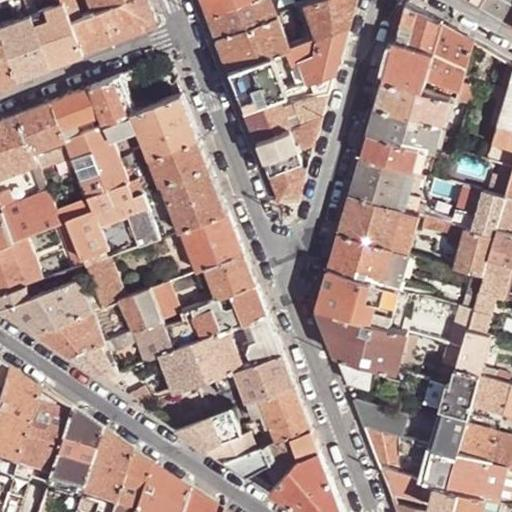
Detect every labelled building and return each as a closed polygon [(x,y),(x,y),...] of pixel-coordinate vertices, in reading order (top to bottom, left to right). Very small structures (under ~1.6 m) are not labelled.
[(38,0),(24,0),(30,12),(37,8),(34,2),(38,0)] [(71,20),(62,0),(60,0),(37,8),(30,12),(50,63),(68,56),(83,51),(71,20)] [(83,14),(77,0),(62,0),(71,20),(83,14)] [(91,0),(95,10),(111,3),(119,0),(91,0)] [(150,3),(149,0),(119,0),(111,3),(123,35),(157,22),(154,13),(150,3)] [(203,0),(204,3),(208,12),(240,0),(203,0)] [(278,12),(273,0),(240,0),(208,12),(213,27),(217,35),(278,12)] [(296,6),(294,0),(284,0),(287,9),(293,7),(296,6)] [(348,25),(355,0),(311,0),(306,2),(317,36),(348,25)] [(511,18),(511,0),(480,0),(480,1),(499,12),(511,18)] [(429,12),(408,1),(397,39),(436,49),(444,21),(429,12)] [(123,35),(111,3),(95,10),(83,14),(71,20),(83,51),(117,37),(123,35)] [(50,63),(30,12),(0,23),(0,33),(17,76),(35,69),(50,63)] [(224,55),(229,67),(272,52),(286,47),(291,45),(279,12),(278,12),(217,35),(224,55)] [(462,81),(475,39),(458,29),(444,21),(436,49),(428,76),(460,88),(462,81)] [(317,36),(316,36),(313,57),(311,80),(315,77),(335,70),(348,25),(317,36)] [(0,33),(0,81),(1,81),(17,76),(0,33)] [(313,57),(316,36),(304,40),(291,45),(286,47),(292,63),(313,57)] [(436,49),(397,39),(385,78),(424,88),(426,82),(428,76),(436,49)] [(286,89),(272,52),(229,67),(235,83),(243,104),(277,92),(286,89)] [(170,53),(160,57),(163,66),(167,65),(169,70),(176,67),(170,53)] [(299,79),(295,68),(292,70),(297,84),(301,83),(299,79)] [(136,102),(124,71),(94,82),(104,108),(105,113),(108,120),(118,116),(136,109),(138,108),(136,102)] [(182,82),(179,76),(173,78),(175,84),(182,82)] [(424,88),(385,78),(370,129),(432,145),(437,147),(452,95),(436,91),(424,88)] [(476,86),(462,81),(460,88),(458,97),(472,101),(476,86)] [(104,108),(94,82),(72,91),(53,98),(67,135),(83,130),(79,119),(104,108)] [(511,83),(500,122),(511,124),(511,83)] [(192,110),(185,91),(178,93),(170,96),(163,99),(152,103),(138,108),(136,109),(141,122),(147,138),(146,139),(152,155),(153,154),(202,135),(192,110)] [(170,96),(168,91),(161,94),(163,99),(170,96)] [(290,126),(277,92),(243,104),(249,120),(256,138),(290,126)] [(149,97),(136,102),(138,108),(152,103),(149,97)] [(67,135),(53,98),(33,106),(20,111),(36,150),(68,138),(67,135)] [(323,113),(328,98),(297,109),(301,121),(323,113)] [(141,122),(136,109),(118,116),(123,129),(141,122)] [(36,150),(20,111),(0,118),(0,174),(33,162),(39,160),(36,150)] [(314,144),(323,113),(301,121),(290,126),(256,138),(264,159),(268,170),(298,159),(302,157),(299,149),(314,144)] [(123,129),(118,116),(108,120),(103,121),(83,130),(67,135),(68,138),(91,195),(95,208),(71,217),(85,255),(95,252),(112,245),(115,251),(163,233),(130,145),(123,129)] [(511,124),(500,122),(490,158),(504,162),(511,164),(511,124)] [(425,171),(432,145),(370,129),(363,154),(408,167),(423,171),(425,171)] [(205,144),(202,135),(153,154),(163,179),(165,178),(211,160),(205,144)] [(152,155),(146,139),(130,145),(163,233),(182,225),(165,178),(163,179),(153,154),(152,155)] [(403,183),(408,167),(363,154),(351,192),(397,206),(403,183)] [(304,176),(298,159),(268,170),(277,192),(279,198),(299,198),(304,176)] [(44,191),(50,189),(39,160),(33,162),(44,191)] [(222,187),(211,160),(165,178),(182,225),(230,208),(222,187)] [(511,179),(511,164),(504,162),(501,174),(494,172),(489,189),(507,195),(511,179)] [(418,188),(423,171),(408,167),(403,183),(411,186),(418,188)] [(467,226),(495,235),(497,229),(507,195),(489,189),(463,182),(452,222),(467,226)] [(403,183),(397,206),(404,209),(405,208),(411,186),(403,183)] [(12,204),(18,201),(12,187),(7,189),(12,204)] [(12,204),(7,189),(0,191),(0,203),(3,210),(7,220),(17,216),(12,204)] [(54,201),(50,189),(44,191),(18,201),(12,204),(17,216),(54,201)] [(393,246),(404,209),(397,206),(351,192),(340,231),(393,246)] [(95,208),(91,195),(57,208),(62,221),(71,217),(95,208)] [(511,195),(507,195),(497,229),(511,233),(511,195)] [(57,208),(54,201),(17,216),(7,220),(14,240),(24,236),(59,222),(62,221),(57,208)] [(429,216),(431,208),(418,204),(415,212),(420,213),(429,216)] [(230,208),(182,225),(199,268),(205,266),(246,250),(237,226),(230,208)] [(415,212),(405,208),(404,209),(393,246),(409,251),(415,227),(420,213),(415,212)] [(7,220),(3,210),(0,211),(0,245),(12,240),(14,240),(7,220)] [(420,213),(415,227),(464,237),(467,226),(452,222),(429,216),(420,213)] [(62,221),(59,222),(76,265),(88,262),(85,255),(71,217),(62,221)] [(464,237),(456,264),(474,269),(484,272),(488,258),(495,235),(467,226),(464,237)] [(511,233),(497,229),(495,235),(488,258),(511,264),(511,233)] [(383,281),(393,246),(340,231),(330,266),(383,281)] [(30,252),(24,236),(14,240),(12,240),(18,256),(30,252)] [(18,256),(12,240),(0,245),(0,294),(28,284),(29,283),(26,276),(18,256)] [(393,246),(383,281),(398,285),(400,280),(409,251),(393,246)] [(250,262),(246,250),(205,266),(216,297),(258,281),(250,262)] [(41,279),(30,252),(18,256),(26,276),(30,274),(33,282),(41,279)] [(97,258),(95,252),(85,255),(88,262),(97,258)] [(126,295),(111,253),(97,258),(88,262),(92,273),(101,296),(104,304),(122,297),(126,295)] [(511,279),(511,264),(488,258),(484,272),(479,291),(490,293),(506,298),(511,279)] [(92,273),(88,262),(76,265),(64,270),(69,280),(81,275),(82,277),(92,273)] [(372,317),(383,281),(330,266),(321,303),(372,317)] [(484,272),(474,269),(466,297),(475,300),(479,291),(484,272)] [(82,277),(81,275),(69,280),(59,284),(32,295),(4,305),(2,306),(36,329),(93,308),(90,301),(82,277)] [(174,284),(172,278),(163,281),(166,287),(174,284)] [(57,280),(30,290),(32,295),(59,284),(57,280)] [(163,281),(152,286),(163,317),(169,315),(174,313),(179,310),(177,304),(173,306),(166,287),(163,281)] [(262,293),(258,281),(216,297),(181,310),(183,314),(184,317),(172,321),(169,315),(163,317),(175,347),(194,341),(230,327),(241,323),(249,320),(269,312),(262,293)] [(398,285),(383,281),(372,317),(392,323),(402,287),(398,285)] [(30,290),(28,284),(0,294),(0,296),(4,305),(32,295),(30,290)] [(126,295),(122,297),(134,328),(136,327),(163,317),(152,286),(126,295)] [(482,323),(490,293),(479,291),(475,300),(473,308),(468,328),(479,331),(482,323)] [(104,304),(101,296),(90,301),(93,308),(95,307),(104,304)] [(473,308),(475,300),(466,297),(464,296),(461,304),(473,308)] [(396,367),(407,328),(392,323),(372,317),(321,303),(331,330),(339,350),(377,361),(396,367)] [(461,304),(450,340),(462,344),(468,328),(473,308),(461,304)] [(93,308),(36,329),(70,352),(102,339),(107,338),(95,307),(93,308)] [(276,328),(269,312),(249,320),(256,338),(264,358),(285,351),(276,328)] [(175,347),(163,317),(136,327),(141,339),(148,358),(163,353),(175,347)] [(249,320),(241,323),(248,341),(256,338),(249,320)] [(491,335),(492,327),(482,323),(479,331),(491,335)] [(109,352),(114,350),(141,339),(136,327),(134,328),(107,338),(102,339),(109,352)] [(245,365),(230,327),(194,341),(209,378),(214,376),(237,368),(245,365)] [(487,349),(491,335),(479,331),(468,328),(462,344),(457,366),(480,372),(487,349)] [(264,358),(256,338),(248,341),(245,349),(251,363),(264,358)] [(109,352),(102,339),(70,352),(105,374),(118,369),(115,364),(112,358),(109,352)] [(209,378),(194,341),(175,347),(163,353),(175,383),(178,390),(188,386),(209,378)] [(487,349),(480,372),(483,373),(493,376),(501,352),(487,349)] [(373,377),(377,361),(339,350),(346,369),(347,372),(373,377)] [(290,364),(285,351),(264,358),(251,363),(245,365),(237,368),(243,384),(249,400),(262,395),(296,382),(290,364)] [(136,367),(134,364),(118,369),(105,374),(116,383),(130,370),(136,367)] [(8,372),(0,366),(0,387),(3,389),(8,372)] [(452,382),(450,382),(443,406),(471,413),(473,402),(483,373),(480,372),(457,366),(452,382)] [(243,384),(237,368),(214,376),(220,393),(229,390),(243,384)] [(510,381),(511,372),(499,368),(497,376),(510,381)] [(40,394),(8,372),(3,389),(0,399),(0,463),(15,469),(40,394)] [(424,381),(427,375),(418,373),(416,379),(424,381)] [(507,411),(511,392),(511,381),(510,381),(497,376),(493,376),(483,373),(473,402),(507,411)] [(431,384),(434,377),(427,375),(424,381),(431,384)] [(188,386),(200,418),(226,408),(220,393),(214,376),(209,378),(188,386)] [(443,406),(450,382),(434,377),(431,384),(427,401),(443,406)] [(300,391),(296,382),(262,395),(267,408),(273,421),(278,438),(294,432),(313,425),(309,415),(304,400),(300,391)] [(147,383),(130,392),(145,401),(155,398),(147,383)] [(178,390),(175,383),(157,390),(160,396),(178,390)] [(200,418),(188,386),(178,390),(187,414),(190,421),(200,418)] [(71,414),(40,394),(15,469),(46,481),(71,414)] [(262,395),(249,400),(255,416),(263,413),(266,420),(267,423),(273,421),(267,408),(262,395)] [(403,435),(409,412),(357,397),(362,412),(367,425),(403,435)] [(180,426),(208,445),(243,432),(241,427),(236,416),(232,406),(226,408),(200,418),(190,421),(180,426)] [(471,413),(443,406),(433,443),(437,444),(460,450),(468,421),(471,413)] [(263,413),(255,416),(258,423),(266,420),(263,413)] [(100,433),(71,414),(46,481),(68,490),(79,494),(100,433)] [(187,414),(172,420),(180,426),(190,421),(187,414)] [(278,438),(273,421),(267,423),(250,430),(257,446),(264,444),(269,442),(278,438)] [(500,431),(468,421),(460,450),(493,459),(500,431)] [(317,435),(313,425),(294,432),(303,456),(322,449),(317,435)] [(416,459),(420,440),(414,438),(408,436),(403,435),(367,425),(376,447),(381,460),(400,463),(401,460),(404,461),(405,456),(416,459)] [(208,445),(227,458),(257,446),(250,430),(247,430),(243,432),(208,445)] [(511,434),(500,431),(493,459),(495,459),(511,464),(511,434)] [(277,458),(286,474),(301,457),(303,456),(294,432),(278,438),(269,442),(277,458)] [(131,454),(100,433),(79,494),(113,505),(131,454)] [(257,446),(227,458),(249,473),(250,473),(274,461),(273,460),(277,458),(269,442),(264,444),(257,446)] [(437,444),(433,443),(425,472),(429,473),(437,444)] [(460,450),(437,444),(429,473),(428,479),(431,479),(438,481),(450,485),(460,450)] [(346,511),(334,479),(322,449),(303,456),(301,457),(285,475),(283,477),(282,479),(274,488),(310,511),(346,511)] [(493,459),(460,450),(450,485),(485,494),(493,467),(495,459),(493,459)] [(134,511),(148,466),(131,454),(113,505),(110,511),(134,511)] [(511,472),(511,464),(495,459),(493,467),(509,471),(511,472)] [(15,469),(0,463),(0,476),(10,480),(11,480),(13,478),(15,469)] [(181,511),(188,493),(148,466),(134,511),(181,511)] [(384,467),(392,490),(394,494),(394,495),(401,496),(402,492),(425,499),(428,491),(431,479),(428,479),(423,477),(422,477),(415,475),(384,467)] [(501,498),(509,471),(493,467),(485,494),(486,495),(501,498)] [(46,481),(15,469),(13,478),(44,489),(46,481)] [(438,481),(431,479),(428,491),(432,492),(435,493),(438,481)] [(450,485),(438,481),(435,493),(432,503),(463,511),(479,511),(486,495),(485,494),(450,485)] [(79,494),(68,490),(64,503),(75,507),(79,494)] [(219,511),(188,493),(181,511),(219,511)] [(75,507),(74,510),(78,511),(110,511),(113,505),(79,494),(75,507)] [(436,511),(436,510),(396,499),(401,511),(436,511)] [(56,505),(41,501),(39,507),(53,511),(56,505)]
